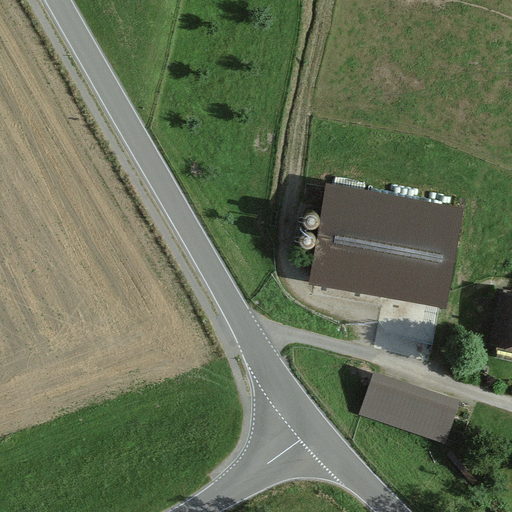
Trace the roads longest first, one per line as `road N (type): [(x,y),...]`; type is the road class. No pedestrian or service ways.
road 1 (tertiary): [(59,0),(271,374),(315,431)]
road 2 (tertiary): [(315,431),(190,511)]
